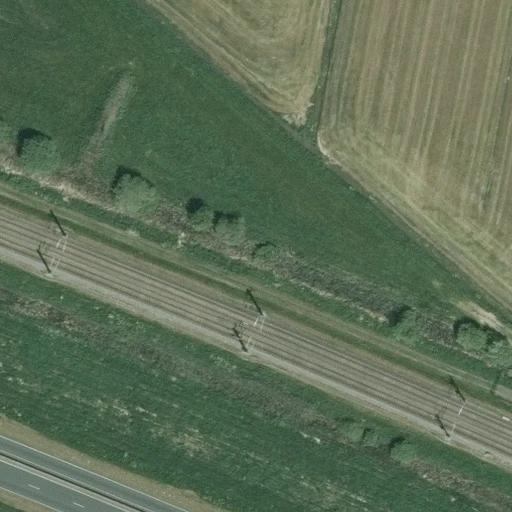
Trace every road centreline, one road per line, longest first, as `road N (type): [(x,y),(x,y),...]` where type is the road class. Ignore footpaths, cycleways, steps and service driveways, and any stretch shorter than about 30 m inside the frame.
road 1 (track): [(493,389),(0,190)]
road 2 (trunk): [(166,511),(0,447)]
